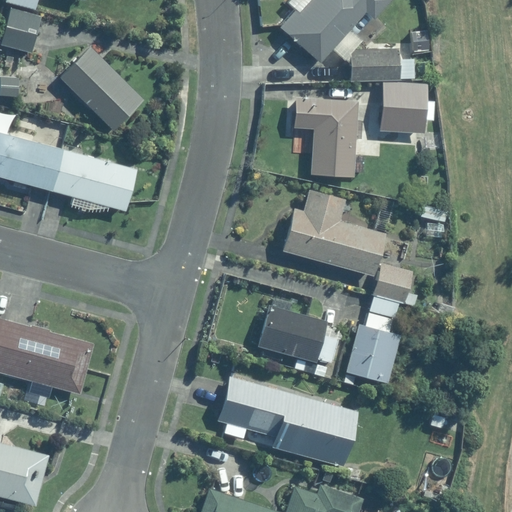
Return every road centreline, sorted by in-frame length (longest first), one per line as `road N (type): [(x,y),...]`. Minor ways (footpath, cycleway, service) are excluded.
road 1 (residential): [(201,0),(208,110),(165,287)]
road 2 (residential): [(165,287),(112,511)]
road 3 (residential): [(0,246),(165,287)]
